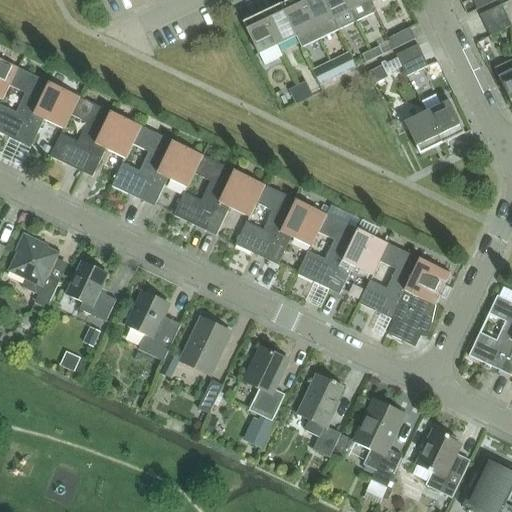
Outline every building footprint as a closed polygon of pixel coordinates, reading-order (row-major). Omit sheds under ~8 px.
[(290,0),(281,5),(296,37),(301,47),(320,38),(301,0),(290,0)] [(338,29),(323,0),(301,0),(320,38),(338,29)] [(346,0),(323,0),(338,29),(356,20),(351,10),(346,0)] [(369,0),(346,0),(351,10),(363,4),(368,15),(375,11),(370,1),(369,0)] [(472,0),(478,9),(496,0),(472,0)] [(262,14),(278,45),(296,37),(281,5),(262,14)] [(507,16),(502,6),(480,16),(485,26),(507,16)] [(278,45),(262,14),(243,23),(259,55),(278,45)] [(511,26),(507,16),(485,26),(490,37),(511,26)] [(394,50),(416,40),(410,29),(389,39),(394,50)] [(380,46),(372,51),(376,58),(384,54),(380,46)] [(423,56),(418,46),(397,56),(402,67),(423,56)] [(367,63),(376,58),(372,51),(364,55),(367,63)] [(321,81),(359,69),(354,53),(316,65),(321,81)] [(423,56),(402,67),(407,77),(428,67),(423,56)] [(0,60),(0,99),(3,101),(10,87),(9,87),(18,69),(0,60)] [(511,63),(496,71),(499,78),(511,104),(511,63)] [(383,67),(370,73),(375,84),(388,78),(383,67)] [(0,134),(21,144),(49,84),(18,69),(9,87),(10,87),(26,94),(16,114),(0,105),(0,134)] [(309,90),(305,82),(297,86),(301,94),(309,90)] [(49,84),(21,144),(31,149),(44,121),(65,130),(72,116),(71,116),(79,98),(49,84)] [(297,86),(288,90),(292,98),(301,94),(297,86)] [(50,158),(82,173),(111,113),(79,98),(71,116),(72,116),(87,124),(78,143),(61,135),(50,158)] [(427,113),(443,145),(465,134),(450,102),(427,113)] [(111,113),(82,173),(93,178),(106,150),(127,160),(133,146),(132,145),(141,127),(111,113)] [(420,155),(443,145),(427,113),(405,124),(420,155)] [(112,187),(144,203),(173,142),(141,127),(132,145),(133,146),(149,153),(140,172),(123,164),(112,187)] [(188,189),(195,175),(203,157),(173,142),(144,203),(155,208),(168,179),(188,189)] [(174,217),(206,232),(234,172),(203,157),(195,175),(211,182),(202,202),(185,194),(174,217)] [(250,218),(257,204),(265,186),(234,172),(206,232),(216,237),(230,209),(250,218)] [(236,246),(268,261),(296,201),(265,186),(257,204),(273,212),(264,231),(247,223),(236,246)] [(327,216),(296,201),(268,261),(278,266),(292,238),(312,248),(319,234),(327,216)] [(297,275),(329,291),(358,231),(327,216),(319,234),(335,241),(325,260),(308,252),(297,275)] [(374,277),(380,263),(388,245),(358,231),(329,291),(340,296),(353,267),(374,277)] [(68,266),(56,261),(59,254),(39,245),(40,243),(24,235),(16,252),(18,253),(9,272),(27,280),(23,289),(39,296),(31,311),(44,317),(68,266)] [(405,292),(420,260),(388,245),(380,263),(396,270),(387,290),(370,282),(359,305),(391,320),(405,292)] [(436,306),(451,275),(420,260),(405,292),(436,307),(436,306)] [(83,263),(68,296),(83,303),(80,311),(106,323),(116,301),(98,292),(107,275),(83,263)] [(145,292),(128,328),(145,337),(139,351),(164,363),(181,325),(162,316),(169,304),(145,292)] [(405,292),(391,320),(395,322),(388,335),(415,348),(423,332),(430,333),(436,307),(405,292)] [(469,357),(501,372),(511,348),(511,303),(497,297),(469,357)] [(210,376),(231,333),(201,319),(181,362),(210,376)] [(90,329),(83,344),(94,349),(101,334),(90,329)] [(274,391),(288,361),(261,348),(245,383),(259,390),(249,411),(272,423),(285,396),(274,391)] [(511,348),(501,372),(511,377),(511,375),(511,348)] [(170,353),(165,364),(177,369),(181,359),(170,353)] [(330,459),(341,435),(325,427),(343,388),(316,375),(297,415),(309,421),(304,431),(319,438),(313,451),(330,459)] [(209,415),(223,387),(212,381),(198,410),(209,415)] [(388,487),(391,479),(402,457),(388,450),(404,416),(375,402),(355,443),(371,450),(363,466),(375,472),(364,496),(380,504),(383,497),(390,500),(394,490),(388,487)] [(210,417),(204,430),(213,434),(219,421),(210,417)] [(274,424),(260,418),(259,421),(254,419),(243,441),(262,449),(274,424)] [(452,500),(468,466),(454,458),(460,445),(448,440),(449,438),(434,431),(417,467),(432,474),(425,487),(452,500)] [(511,492),(511,468),(487,456),(462,508),(469,511),(511,511),(511,508),(506,505),(511,492)]
